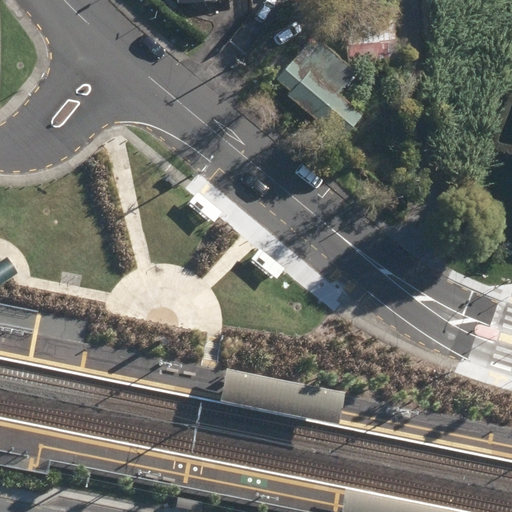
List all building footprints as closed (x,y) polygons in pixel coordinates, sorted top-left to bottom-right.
[(347,18),(351,67),(397,63),(393,4),(372,6),(372,16),(347,18)] [(308,114),(341,143),(363,117),(337,95),(355,75),(323,47),(320,51),(312,43),(296,61),(329,89),(308,114)] [(0,284),(10,278),(0,262),(0,284)] [(305,306),(321,318),(329,308),(313,295),(305,306)] [(211,404),(326,428),(333,398),(217,374),(211,404)] [(406,511),(333,497),(330,511),(406,511)]
